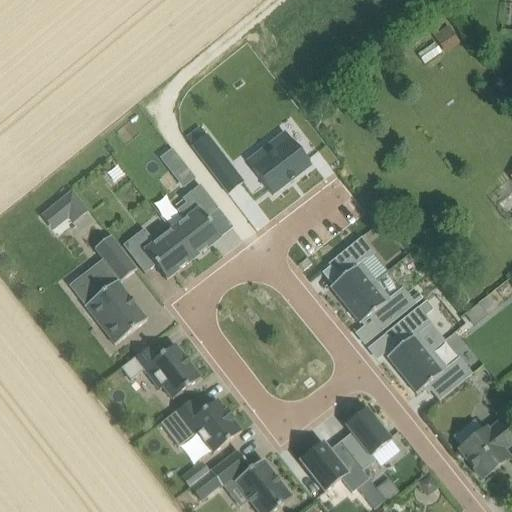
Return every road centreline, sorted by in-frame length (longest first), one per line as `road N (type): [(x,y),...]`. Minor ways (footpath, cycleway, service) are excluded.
road 1 (residential): [(265,253),(193,309),(283,430),(361,366)]
road 2 (track): [(265,253),(184,155),(164,117),(168,96)]
road 3 (residential): [(361,366),(483,511)]
road 4 (residential): [(265,253),(361,366)]
